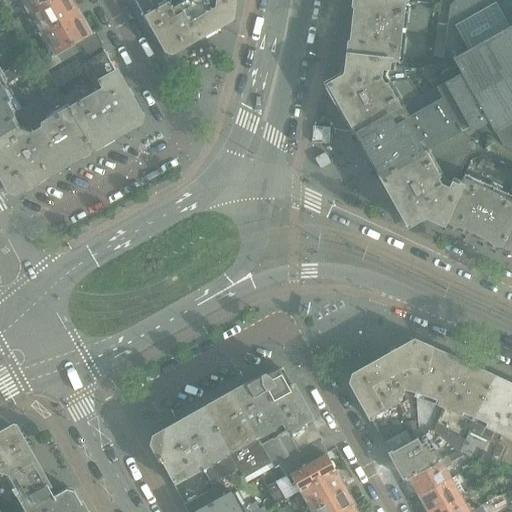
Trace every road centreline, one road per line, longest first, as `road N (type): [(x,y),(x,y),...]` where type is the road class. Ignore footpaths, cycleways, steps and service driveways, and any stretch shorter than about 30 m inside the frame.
road 1 (residential): [(89,427),(257,332),(281,329),(294,338),(392,511)]
road 2 (tertiary): [(190,309),(282,273),(347,274),(511,342)]
road 3 (tertiary): [(511,295),(262,186)]
road 4 (tertiary): [(278,0),(246,122),(213,187)]
road 5 (tertiary): [(213,187),(91,257),(46,293)]
road 6 (residential): [(184,142),(39,224),(10,229)]
road 7 (tertiary): [(262,186),(302,0)]
road 8 (residential): [(184,142),(104,0)]
road 9 (tertiary): [(190,309),(246,257),(262,186)]
road 10 (tertiary): [(57,371),(190,309)]
